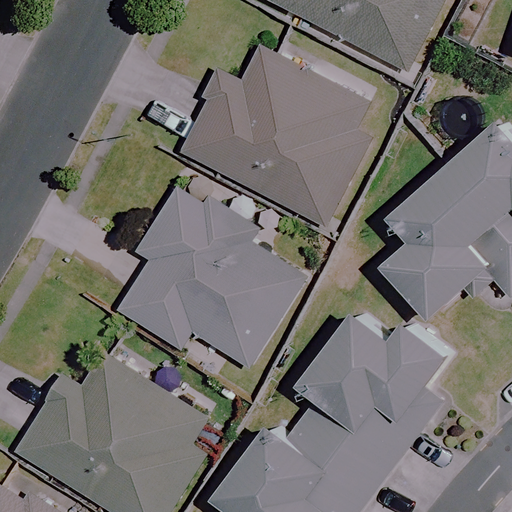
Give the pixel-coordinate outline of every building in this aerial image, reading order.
[(270,0),(270,1),(410,72),(446,0),(270,0)] [(235,70),(195,149),(337,220),(382,132),(367,125),(380,99),(273,45),(255,80),(235,70)] [(431,235),(402,260),(448,311),(498,267),(511,282),(511,120),(410,211),(431,235)] [(215,200),(187,184),(151,245),(167,254),(136,307),(196,341),(205,328),(262,361),(313,273),(260,242),(271,225),(219,195),(215,200)] [(362,511),(452,394),(442,387),(469,352),(423,318),(410,336),(373,308),(318,381),(330,390),(303,427),(291,418),(235,492),(261,511),(362,511)] [(76,372),(31,444),(138,511),(174,511),(230,425),(114,353),(95,383),(76,372)] [(50,511),(6,485),(0,494),(0,511),(50,511)]
